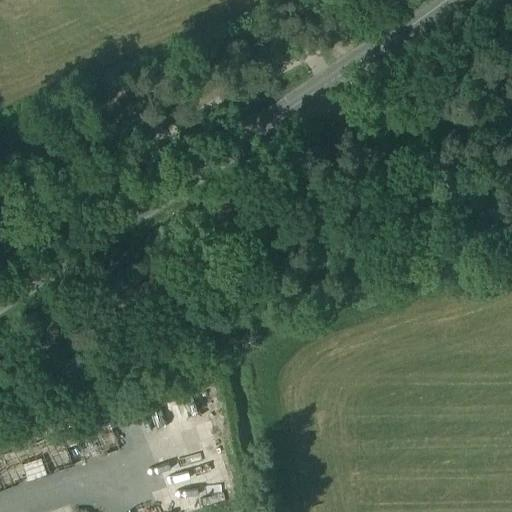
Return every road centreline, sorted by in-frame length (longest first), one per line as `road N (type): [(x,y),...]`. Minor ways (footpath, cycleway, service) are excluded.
road 1 (primary): [(0,294),(276,119)]
road 2 (unclassified): [(276,119),(511,113)]
road 3 (primary): [(276,119),(443,0)]
